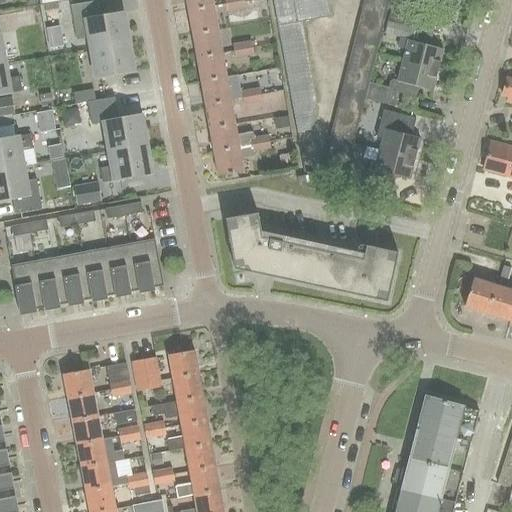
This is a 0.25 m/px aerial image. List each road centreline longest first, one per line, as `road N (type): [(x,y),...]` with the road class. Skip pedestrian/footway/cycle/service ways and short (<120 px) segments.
road 1 (unclassified): [(416,340),(500,0)]
road 2 (residential): [(209,309),(152,0)]
road 3 (unclassified): [(248,511),(209,309)]
road 4 (unclassified): [(16,346),(209,309)]
road 5 (unclassified): [(320,511),(365,332)]
road 6 (residential): [(48,511),(16,346)]
road 7 (unclassified): [(209,309),(365,332)]
